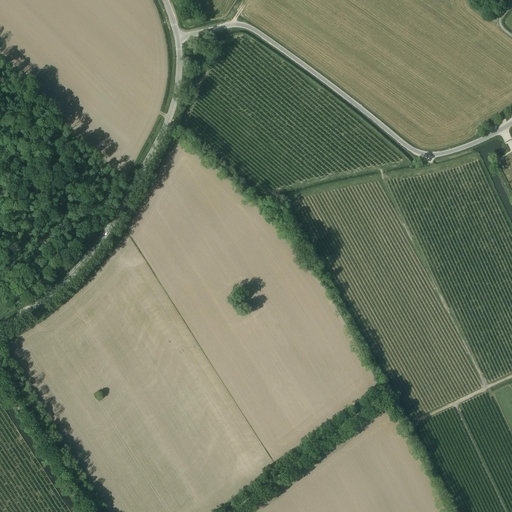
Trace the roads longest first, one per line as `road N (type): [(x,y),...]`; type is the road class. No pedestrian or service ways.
road 1 (unclassified): [(178,39),(247,26),(416,153),(452,151),(511,122)]
road 2 (tertiary): [(0,327),(61,286),(109,227),(170,116),(178,39)]
